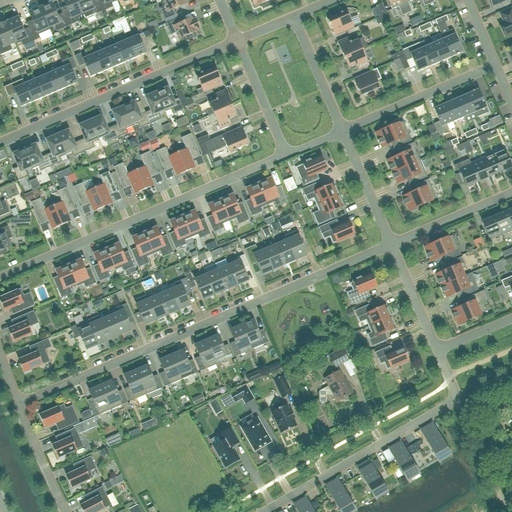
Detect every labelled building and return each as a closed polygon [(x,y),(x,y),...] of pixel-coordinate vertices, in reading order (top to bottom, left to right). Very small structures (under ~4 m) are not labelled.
[(82,14),(76,0),(62,0),(68,11),(62,14),(68,27),(79,22),(78,18),(83,16),(82,13),(82,14)] [(89,0),(76,0),(82,14),(82,13),(87,11),(90,17),(101,12),(95,0),(94,0),(90,2),(89,0)] [(116,1),(115,0),(95,0),(101,12),(113,7),(111,4),(116,1)] [(163,7),(159,8),(164,20),(177,15),(174,9),(187,3),(185,0),(164,0),(163,1),(162,0),(160,1),(163,7)] [(407,14),(400,0),(387,0),(391,10),(398,7),(402,16),(407,14)] [(414,0),(413,0),(400,0),(407,14),(412,12),(408,3),(414,0)] [(51,3),(40,8),(48,28),(49,28),(54,26),(56,31),(68,27),(62,14),(57,16),(51,3)] [(376,6),(381,17),(386,15),(381,4),(376,6)] [(48,28),(40,8),(29,13),(34,26),(28,28),(34,41),(40,38),(38,35),(50,30),(49,28),(48,28)] [(504,22),(499,24),(505,37),(511,34),(511,11),(511,9),(500,14),(502,19),(503,19),(504,22)] [(340,14),(327,19),(334,37),(354,29),(346,11),(342,13),(341,13),(340,13),(340,14)] [(381,17),(375,19),(377,25),(388,20),(386,15),(381,17)] [(7,23),(6,23),(15,42),(14,43),(15,45),(21,42),(23,46),(34,41),(28,28),(23,31),(18,18),(7,23)] [(178,18),(165,23),(170,35),(176,33),(179,39),(183,37),(185,41),(194,37),(192,34),(199,31),(198,29),(195,20),(194,20),(193,18),(181,24),(178,18)] [(484,23),(485,28),(496,24),(494,19),(484,23)] [(15,42),(6,23),(7,23),(7,22),(0,24),(0,38),(1,40),(0,40),(0,54),(0,55),(12,50),(9,45),(14,43),(15,42)] [(147,27),(150,34),(158,31),(155,24),(147,27)] [(452,29),(441,34),(451,58),(456,55),(456,56),(458,55),(462,53),(452,29)] [(441,34),(430,39),(432,44),(440,62),(451,58),(441,34)] [(127,40),(134,59),(146,54),(138,35),(127,40)] [(337,42),(344,58),(362,50),(367,48),(362,38),(350,43),(350,42),(349,42),(347,37),(337,42)] [(115,45),(123,63),(134,59),(127,40),(115,45)] [(77,43),(69,48),(73,55),(81,50),(77,43)] [(429,67),(440,62),(432,44),(421,49),(429,67)] [(123,63),(115,45),(104,50),(112,68),(123,63)] [(417,72),(429,67),(421,49),(415,51),(413,46),(401,51),(402,52),(404,57),(406,61),(412,59),(417,72)] [(104,50),(93,54),(101,73),(112,68),(104,50)] [(362,50),(344,58),(348,68),(355,65),(355,66),(356,66),(358,70),(369,66),(362,50)] [(399,59),(404,57),(402,52),(391,56),(393,62),(399,59)] [(80,54),(75,56),(79,67),(84,65),(90,78),(101,73),(93,54),(83,59),(80,54)] [(57,70),(65,88),(71,86),(71,87),(73,86),(72,85),(77,83),(71,70),(76,68),(72,57),(61,62),(63,67),(57,70)] [(404,57),(399,59),(403,70),(409,68),(406,61),(404,57)] [(222,85),(215,68),(202,73),(200,73),(200,74),(196,76),(201,88),(196,90),(198,95),(203,93),(222,85)] [(376,69),(353,79),(360,97),(373,91),(375,91),(375,90),(379,88),(376,81),(381,79),(376,69)] [(65,88),(57,70),(46,74),(54,93),(65,88)] [(46,74),(35,79),(43,98),(54,93),(46,74)] [(22,79),(3,88),(8,98),(16,95),(21,107),(32,102),(24,84),(22,79)] [(43,98),(35,79),(24,84),(32,102),(43,98)] [(183,109),(180,103),(178,99),(173,101),(167,87),(157,91),(158,92),(156,93),(165,113),(171,110),(173,114),(183,110),(183,109)] [(181,90),(176,92),(178,99),(180,103),(186,101),(181,90)] [(232,106),(225,90),(214,95),(216,100),(215,100),(216,101),(209,104),(211,109),(206,111),(208,116),(213,114),(232,106)] [(467,94),(474,113),(476,118),(488,113),(486,108),(478,90),(474,91),(473,91),(472,92),(467,94)] [(159,115),(165,113),(156,93),(155,94),(154,92),(145,96),(151,110),(145,113),(150,124),(161,119),(159,115)] [(474,113),(467,94),(456,99),(463,118),(474,113)] [(194,104),(191,99),(186,101),(180,103),(183,109),(194,104)] [(452,122),(463,118),(456,99),(444,104),(452,122)] [(140,128),(150,124),(145,113),(140,115),(134,101),(124,105),(125,106),(123,107),(131,127),(138,124),(140,128)] [(452,122),(444,104),(433,109),(439,122),(433,124),(438,135),(448,131),(446,125),(452,122)] [(126,129),(131,127),(123,107),(122,108),(121,106),(112,110),(118,125),(112,127),(117,138),(128,133),(126,129)] [(236,116),(232,106),(213,114),(220,130),(231,125),(229,121),(229,120),(236,116)] [(107,143),(117,138),(112,127),(107,129),(101,115),(91,119),(92,120),(90,121),(98,141),(105,138),(107,143)] [(93,143),(98,141),(90,121),(88,122),(88,120),(78,125),(85,139),(79,141),(84,152),(95,148),(93,143)] [(382,129),(375,132),(379,140),(377,140),(379,145),(380,144),(382,147),(395,141),(397,147),(411,141),(403,122),(383,130),(382,129)] [(241,127),(221,136),(229,153),(233,151),(233,152),(235,151),(235,150),(248,145),(241,127)] [(74,157),(84,152),(79,141),(74,144),(67,129),(58,133),(59,135),(57,135),(65,155),(72,152),(74,157)] [(176,151),(185,172),(195,168),(191,160),(200,156),(190,134),(181,138),(185,147),(176,151)] [(60,157),(65,155),(57,135),(55,136),(55,135),(45,139),(52,153),(46,155),(51,167),(62,162),(60,157)] [(152,135),(146,138),(148,144),(155,141),(152,135)] [(207,135),(196,140),(198,146),(204,143),(209,141),(207,135)] [(130,151),(139,148),(136,140),(128,143),(130,151)] [(391,170),(392,172),(420,160),(415,150),(417,149),(414,142),(398,149),(400,155),(388,160),(390,165),(388,166),(390,170),(391,170)] [(204,143),(198,146),(203,156),(208,154),(204,143)] [(41,171),(51,167),(46,155),(40,158),(34,144),(25,148),(26,149),(24,150),(33,169),(39,167),(41,171)] [(176,176),(185,172),(177,154),(169,157),(165,148),(156,152),(164,172),(173,168),(176,176)] [(26,169),(31,167),(24,150),(22,150),(22,149),(12,153),(18,167),(13,169),(18,181),(29,176),(26,169)] [(504,150),(492,155),(499,172),(511,167),(511,166),(504,150)] [(135,169),(144,190),(153,185),(150,178),(158,174),(149,152),(140,156),(144,165),(135,169)] [(488,176),(499,172),(492,155),(481,160),(488,176)] [(302,173),(298,174),(303,186),(315,181),(312,175),(326,169),(321,157),(311,161),(310,159),(305,161),(306,163),(299,166),(302,173)] [(395,178),(397,183),(410,178),(413,183),(427,177),(420,160),(392,172),(393,174),(392,175),(394,179),(395,178)] [(477,181),(488,176),(481,160),(470,165),(477,181)] [(134,194),(144,190),(135,169),(127,173),(123,163),(113,167),(123,190),(131,186),(134,194)] [(470,165),(459,169),(466,185),(465,185),(466,186),(477,181),(470,165)] [(103,208),(112,203),(109,196),(117,192),(108,172),(99,176),(102,183),(94,187),(103,208)] [(258,184),(267,205),(273,203),(275,207),(286,202),(281,191),(275,193),(269,179),(258,184)] [(292,179),(281,183),(286,195),(296,191),(292,179)] [(404,200),(403,201),(405,205),(406,204),(410,212),(416,209),(416,208),(436,199),(428,180),(414,186),(416,191),(403,197),(404,200)] [(93,211),(103,208),(94,187),(85,190),(82,183),(73,187),(81,207),(90,204),(93,211)] [(261,208),(267,205),(258,184),(246,189),(252,203),(246,206),(251,217),(262,212),(261,208)] [(313,198),(316,205),(337,196),(332,184),(318,190),(316,184),(302,190),(307,201),(313,198)] [(52,204),(61,225),(70,221),(67,213),(76,210),(66,188),(57,192),(61,201),(52,204)] [(238,225),(249,220),(243,207),(237,209),(231,195),(220,200),(229,222),(235,219),(238,225)] [(313,214),(317,225),(331,219),(328,213),(342,207),(337,196),(316,205),(319,211),(313,214)] [(52,229),(61,225),(52,204),(44,208),(40,199),(31,203),(40,225),(49,221),(52,229)] [(223,224),(229,222),(220,200),(208,205),(214,219),(208,222),(213,233),(224,228),(223,224)] [(0,201),(0,216),(9,213),(4,201),(1,203),(0,201)] [(13,220),(20,217),(17,211),(10,214),(13,220)] [(199,239),(210,234),(205,223),(199,226),(193,212),(182,217),(191,238),(197,235),(199,239)] [(500,235),(511,230),(504,213),(493,218),(500,235)] [(170,238),(175,250),(186,245),(185,241),(191,238),(182,217),(170,222),(176,236),(170,238)] [(493,218),(482,223),(482,224),(489,239),(500,235),(493,218)] [(332,222),(319,228),(324,239),(330,237),(333,243),(354,234),(349,222),(335,228),(332,222)] [(0,255),(7,253),(5,249),(12,246),(9,239),(12,238),(7,226),(0,229),(0,255)] [(144,233),(153,255),(159,252),(162,258),(173,253),(167,240),(161,242),(155,228),(144,233)] [(296,231),(284,236),(286,241),(294,260),(306,255),(306,254),(296,231)] [(132,255),(138,268),(149,263),(147,257),(153,255),(144,233),(132,238),(138,252),(132,255)] [(262,233),(257,235),(259,241),(265,239),(262,233)] [(431,243),(424,246),(428,254),(426,255),(428,259),(429,258),(431,261),(444,256),(446,261),(460,255),(452,236),(432,244),(431,243)] [(197,238),(191,243),(197,252),(204,247),(197,238)] [(471,242),(474,253),(484,250),(481,240),(471,242)] [(283,264),(294,260),(286,241),(275,246),(283,264)] [(117,244),(106,249),(113,268),(114,271),(121,268),(123,272),(134,267),(129,256),(123,258),(117,244)] [(216,251),(217,250),(214,244),(204,248),(207,254),(196,260),(199,266),(219,257),(216,251)] [(255,245),(244,250),(251,265),(256,263),(261,273),(260,273),(261,274),(272,269),(264,251),(258,253),(255,245)] [(272,269),(283,264),(275,246),(264,251),(272,269)] [(100,268),(94,271),(99,282),(110,277),(107,270),(113,268),(106,249),(94,254),(100,268)] [(238,262),(228,266),(236,285),(248,280),(248,279),(247,279),(243,269),(248,267),(244,255),(237,258),(238,262)] [(441,286),(463,276),(461,270),(466,268),(461,257),(447,263),(449,269),(436,275),(439,279),(437,280),(439,284),(440,284),(441,286)] [(79,261),(68,266),(75,284),(76,287),(83,284),(85,288),(96,283),(91,272),(85,275),(79,261)] [(62,285),(56,287),(61,299),(72,294),(69,287),(75,284),(68,266),(56,271),(62,285)] [(217,271),(225,290),(236,285),(228,266),(217,271)] [(214,294),(225,290),(217,271),(206,276),(214,294)] [(353,290),(347,293),(351,304),(365,298),(362,292),(376,286),(371,274),(361,279),(360,277),(355,279),(356,281),(350,284),(353,290)] [(206,276),(195,281),(202,298),(202,299),(214,294),(206,276)] [(444,292),(446,297),(459,292),(462,297),(476,291),(471,281),(466,283),(463,276),(441,286),(442,288),(441,289),(443,293),(444,292)] [(176,288),(170,291),(178,310),(189,305),(189,304),(184,294),(191,291),(186,279),(174,283),(176,288)] [(29,294),(23,296),(20,290),(5,296),(4,294),(0,296),(0,301),(4,311),(18,305),(20,311),(34,305),(29,294)] [(476,306),(488,300),(484,290),(462,300),(465,305),(452,311),(453,314),(452,315),(454,319),(455,318),(459,326),(465,323),(465,322),(480,315),(476,306)] [(159,296),(167,315),(178,310),(170,291),(159,296)] [(146,296),(134,301),(144,323),(143,324),(144,324),(156,319),(148,301),(146,296)] [(148,301),(156,319),(167,315),(159,296),(148,301)] [(111,316),(119,335),(131,330),(131,329),(130,329),(126,319),(132,317),(126,304),(116,309),(118,314),(111,316)] [(366,320),(368,327),(390,317),(385,306),(371,312),(368,306),(355,312),(359,323),(366,320)] [(22,324),(8,330),(13,342),(31,334),(29,327),(38,323),(33,312),(19,318),(22,324)] [(97,344),(108,340),(100,321),(101,321),(98,316),(87,321),(97,344)] [(101,321),(100,321),(108,340),(119,335),(111,316),(101,321)] [(367,335),(372,346),(383,341),(381,335),(395,329),(390,317),(368,327),(371,333),(367,335)] [(97,344),(87,321),(70,328),(75,339),(80,337),(85,349),(97,344)] [(251,350),(268,343),(263,330),(257,332),(253,321),(241,326),(251,350)] [(235,357),(251,350),(241,326),(230,331),(235,342),(229,344),(235,357)] [(216,365),(233,358),(227,345),(222,347),(218,336),(206,341),(216,365)] [(24,373),(30,370),(29,368),(48,360),(43,348),(50,345),(47,338),(29,346),(32,353),(18,359),(24,373)] [(200,372),(216,365),(206,341),(194,346),(199,357),(194,359),(200,372)] [(328,355),(335,368),(348,360),(341,348),(328,355)] [(386,348),(375,353),(380,364),(384,363),(387,369),(408,360),(403,348),(389,354),(386,348)] [(181,380),(197,373),(192,360),(187,362),(183,351),(171,356),(181,380)] [(164,387),(181,380),(171,356),(159,361),(164,372),(159,374),(164,387)] [(266,375),(278,369),(277,365),(264,370),(266,375)] [(146,395),(162,388),(157,375),(152,377),(147,366),(136,371),(146,395)] [(319,392),(319,402),(326,402),(326,393),(331,391),(337,402),(350,395),(342,382),(344,381),(338,370),(324,378),(328,386),(319,392)] [(129,402),(146,395),(136,371),(124,377),(129,387),(124,390),(129,402)] [(276,387),(278,386),(284,398),(291,394),(283,376),(273,381),(276,387)] [(110,410),(127,403),(121,390),(116,393),(112,382),(100,387),(110,410)] [(245,385),(237,390),(245,404),(253,399),(245,385)] [(94,417),(110,410),(100,387),(88,392),(93,402),(88,405),(94,417)] [(296,426),(293,419),(294,418),(291,412),(290,412),(286,405),(282,407),(280,402),(272,406),(274,410),(270,412),(280,434),(296,426)] [(63,405),(39,416),(45,428),(59,421),(62,429),(78,422),(71,407),(65,410),(63,405)] [(241,428),(254,451),(270,442),(256,419),(241,428)] [(125,431),(132,428),(129,421),(122,424),(125,431)] [(419,429),(437,461),(450,454),(449,451),(431,422),(431,423),(420,430),(419,429)] [(66,440),(52,446),(58,460),(64,457),(64,455),(83,447),(75,429),(64,434),(66,440)] [(239,460),(231,447),(238,443),(230,429),(218,436),(222,442),(213,447),(225,468),(239,460)] [(48,439),(38,443),(42,454),(52,450),(48,439)] [(388,447),(387,448),(406,479),(418,472),(400,440),(399,441),(400,442),(388,448),(388,447)] [(79,470),(66,476),(71,488),(92,478),(89,471),(95,468),(90,457),(77,464),(79,470)] [(356,466),(355,466),(374,498),(387,490),(368,459),(367,459),(368,460),(357,467),(356,466)] [(113,463),(104,466),(107,475),(116,472),(113,463)] [(324,484),(339,511),(349,511),(355,509),(336,477),(336,479),(325,485),(324,484)] [(109,483),(102,486),(105,492),(112,488),(109,483)] [(94,499),(80,506),(83,511),(97,511),(110,505),(101,488),(90,493),(94,499)] [(293,503),(292,503),(297,511),(314,511),(305,496),(304,496),(305,497),(293,504),(293,503)]
